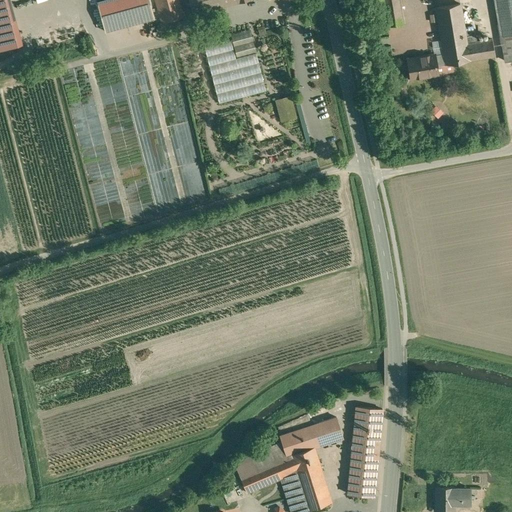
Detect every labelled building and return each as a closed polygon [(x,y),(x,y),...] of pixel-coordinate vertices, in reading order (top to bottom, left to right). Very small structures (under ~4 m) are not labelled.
[(8,0),(0,0),(0,49),(21,44),(8,0)] [(148,0),(97,0),(95,1),(104,32),(153,18),(148,0)] [(179,0),(154,0),(160,22),(183,16),(179,0)] [(187,0),(192,14),(246,0),(187,0)] [(376,0),(381,24),(402,21),(398,0),(376,0)] [(511,0),(494,0),(505,60),(511,58),(511,0)] [(441,52),(405,57),(408,80),(439,76),(439,73),(453,71),(452,63),(494,57),(492,39),(468,42),(462,2),(435,6),(441,52)] [(250,29),(230,34),(236,56),(256,51),(250,29)] [(231,40),(204,47),(219,103),(266,90),(256,53),(235,58),(231,40)] [(284,97),(275,98),(277,111),(286,110),(284,97)] [(436,104),(429,110),(436,118),(443,112),(436,104)] [(382,409),(356,406),(351,457),(377,459),(382,409)] [(336,417),(280,435),(282,441),(260,451),(252,458),(256,469),(240,476),(247,492),(280,478),(291,511),(299,511),(331,501),(314,447),(343,437),(336,417)] [(377,459),(351,457),(348,493),(374,496),(377,459)] [(453,487),(435,487),(435,501),(435,510),(435,511),(440,511),(453,511),(453,504),(470,504),(470,488),(453,488),(453,487)]
